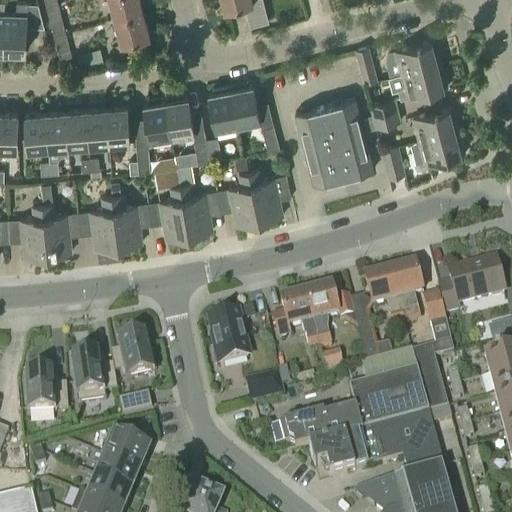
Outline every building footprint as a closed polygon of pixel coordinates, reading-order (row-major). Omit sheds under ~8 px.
[(56,0),(44,0),(47,10),(58,7),(56,0)] [(139,0),(109,0),(114,19),(143,12),(139,0)] [(222,0),(225,10),(245,4),(250,25),(268,21),(262,0),(222,0)] [(3,13),(2,55),(20,56),(20,52),(25,52),(26,28),(44,28),(38,4),(28,3),(28,2),(16,2),(16,14),(3,13)] [(58,7),(47,10),(53,35),(65,32),(58,7)] [(143,12),(114,19),(121,44),(149,36),(143,12)] [(65,32),(53,35),(59,59),(71,56),(65,32)] [(435,39),(395,50),(401,73),(441,63),(435,39)] [(368,47),(356,50),(365,83),(376,80),(368,47)] [(405,87),(398,89),(400,99),(448,87),(441,63),(401,73),(405,87)] [(247,81),(229,85),(237,126),(260,122),(253,84),(248,85),(247,81)] [(212,92),(208,93),(215,131),(237,126),(229,85),(212,88),(212,92)] [(183,93),(165,96),(172,138),(194,134),(188,96),(183,97),(183,93)] [(147,103),(143,104),(149,141),(172,138),(165,96),(147,99),(147,103)] [(355,97),(295,112),(313,184),(373,169),(355,97)] [(393,99),(370,105),(373,116),(396,110),(393,99)] [(127,106),(106,107),(108,143),(130,142),(127,106)] [(453,106),(413,117),(419,140),(459,130),(453,106)] [(106,107),(85,109),(88,145),(108,143),(106,107)] [(85,109),(65,111),(68,147),(88,145),(85,109)] [(396,110),(373,116),(376,128),(399,122),(396,110)] [(65,111),(44,112),(47,148),(68,147),(65,111)] [(44,112),(24,114),(26,150),(47,148),(44,112)] [(0,113),(0,149),(17,150),(17,114),(0,113)] [(273,125),(261,128),(265,151),(277,148),(273,125)] [(459,130),(419,140),(425,164),(465,154),(459,130)] [(205,136),(193,138),(198,164),(210,162),(206,138),(205,136)] [(217,136),(206,138),(210,162),(222,160),(217,136)] [(148,145),(136,146),(137,160),(138,173),(150,172),(148,145)] [(397,146),(382,150),(389,178),(404,174),(397,146)] [(98,157),(89,158),(90,171),(99,170),(98,157)] [(89,158),(80,158),(82,172),(90,171),(89,158)] [(57,160),(48,161),(49,174),(58,173),(57,160)] [(137,160),(129,161),(130,174),(138,173),(137,160)] [(48,161),(40,161),(41,175),(49,174),(48,161)] [(258,168),(248,171),(259,220),(283,215),(279,200),(291,197),(286,174),(261,180),(258,168)] [(241,184),(228,188),(236,225),(259,220),(248,171),(239,173),(241,184)] [(114,195),(111,195),(118,246),(142,243),(137,204),(126,206),(124,194),(123,194),(122,183),(113,184),(114,195)] [(190,183),(180,185),(189,235),(213,230),(206,192),(192,195),(190,183)] [(50,184),(40,185),(42,202),(52,201),(50,184)] [(172,198),(159,201),(166,239),(189,235),(180,185),(170,186),(172,198)] [(103,209),(90,211),(95,249),(118,246),(111,195),(101,197),(103,209)] [(52,203),(42,204),(47,255),(71,253),(67,214),(54,215),(52,203)] [(33,217),(20,219),(24,257),(47,255),(42,204),(32,205),(33,217)] [(450,282),(438,286),(445,313),(458,309),(457,304),(504,291),(495,259),(448,271),(450,282)] [(414,265),(389,272),(403,324),(407,323),(420,320),(413,295),(422,292),(414,265)] [(389,272),(364,279),(371,306),(385,302),(392,327),(403,324),(389,272)] [(331,287),(306,294),(313,321),(320,350),(325,349),(323,345),(329,344),(326,330),(327,323),(326,318),(338,315),(339,319),(354,315),(349,296),(334,300),(331,287)] [(437,293),(421,297),(429,326),(445,322),(437,293)] [(283,313),(271,315),(278,339),(290,336),(288,328),(301,324),(308,349),(314,348),(315,352),(320,350),(313,321),(306,294),(280,301),(283,313)] [(367,312),(354,315),(364,361),(377,358),(375,346),(367,312)] [(235,313),(209,319),(214,335),(210,336),(214,352),(219,351),(225,374),(241,370),(235,346),(243,344),(235,313)] [(125,339),(117,341),(119,350),(123,365),(126,379),(154,373),(145,335),(137,337),(136,334),(132,332),(127,333),(125,337),(125,339)] [(354,408),(324,416),(330,439),(330,440),(361,432),(360,431),(428,412),(447,407),(433,357),(452,352),(449,341),(360,366),(365,384),(349,388),(354,408)] [(511,347),(482,355),(488,376),(511,369),(511,347)] [(98,353),(70,358),(77,404),(105,400),(104,392),(116,390),(113,367),(112,364),(100,366),(98,353)] [(324,368),(340,366),(339,353),(322,355),(324,368)] [(511,369),(488,376),(493,395),(511,390),(511,369)] [(455,370),(446,372),(450,386),(459,383),(455,370)] [(52,372),(24,374),(27,413),(67,411),(66,384),(53,385),(52,372)] [(281,394),(276,375),(269,376),(270,381),(258,384),(261,399),(281,394)] [(459,383),(450,386),(453,399),(463,397),(459,383)] [(511,390),(493,395),(498,416),(511,411),(511,390)] [(148,393),(119,400),(122,417),(152,410),(148,393)] [(466,409),(456,411),(460,425),(469,423),(466,409)] [(511,411),(498,416),(503,435),(511,432),(511,411)] [(330,440),(308,446),(314,468),(326,465),(329,478),(354,471),(354,470),(402,457),(407,476),(440,467),(444,466),(428,412),(360,431),(361,432),(330,440)] [(323,413),(279,424),(284,442),(289,441),(293,443),(295,449),(330,439),(324,416),(323,413)] [(100,455),(104,457),(105,456),(140,471),(149,450),(136,445),(141,433),(117,423),(112,435),(109,434),(100,455)] [(469,423),(460,425),(464,439),(473,436),(469,423)] [(511,432),(503,435),(508,454),(511,453),(511,432)] [(29,449),(32,458),(42,454),(40,446),(29,449)] [(476,449),(467,451),(470,465),(480,462),(476,449)] [(45,462),(42,454),(32,458),(34,466),(45,462)] [(105,456),(104,457),(96,476),(132,491),(140,471),(105,456)] [(480,462),(470,465),(474,479),(483,476),(480,462)] [(440,467),(407,476),(368,487),(373,507),(380,511),(444,511),(439,492),(447,490),(440,467)] [(132,491),(96,476),(89,495),(88,496),(123,511),(132,491)] [(217,511),(223,497),(220,496),(220,491),(213,488),(209,491),(197,486),(185,511),(217,511)] [(486,488),(477,490),(480,504),(490,502),(486,488)] [(122,511),(123,511),(88,496),(89,495),(80,491),(70,511),(122,511)] [(35,511),(31,493),(0,500),(0,511),(35,511)] [(37,497),(39,506),(50,503),(48,495),(37,497)] [(492,511),(490,502),(480,504),(482,511),(492,511)] [(49,511),(52,511),(50,503),(39,506),(40,511),(49,511)]
